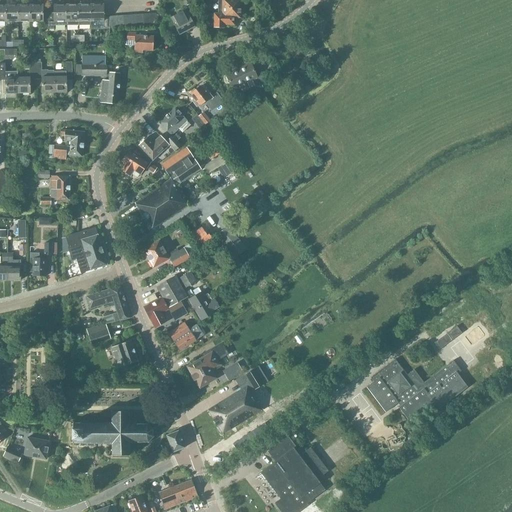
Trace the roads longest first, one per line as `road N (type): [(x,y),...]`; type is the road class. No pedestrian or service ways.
road 1 (tertiary): [(118,131),(187,59),(279,28),(312,0)]
road 2 (tertiary): [(194,450),(123,271)]
road 3 (tertiary): [(123,271),(96,189),(118,131)]
road 4 (tertiary): [(74,511),(194,450)]
road 5 (residential): [(123,271),(0,308)]
road 6 (residential): [(118,131),(83,118),(0,117)]
